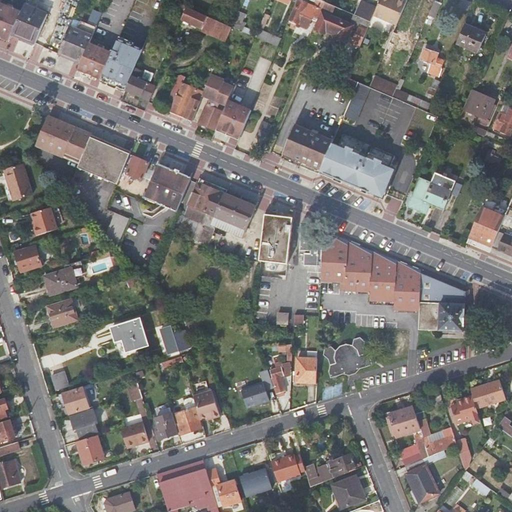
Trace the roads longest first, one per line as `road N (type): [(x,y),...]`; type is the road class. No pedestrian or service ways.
road 1 (tertiary): [(0,67),(511,281)]
road 2 (residential): [(68,491),(354,400)]
road 3 (residential): [(0,276),(68,491)]
road 4 (residential): [(354,400),(511,352)]
